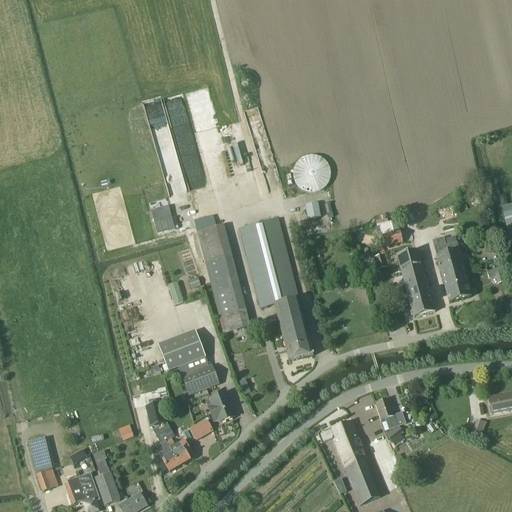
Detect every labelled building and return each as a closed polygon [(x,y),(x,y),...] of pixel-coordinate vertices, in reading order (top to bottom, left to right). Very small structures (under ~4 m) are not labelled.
[(154,142),(170,198),(188,193),(173,137),(154,142)] [(326,194),(328,159),(293,158),(292,192),(326,194)] [(209,179),(219,207),(238,200),(228,172),(209,179)] [(318,205),(305,207),(308,221),(320,219),(318,205)] [(511,213),(503,216),(509,243),(511,242),(511,213)] [(274,307),(298,301),(278,221),(239,231),(260,311),(274,307)] [(388,227),(380,229),(386,249),(398,246),(403,245),(400,233),(394,235),(392,226),(388,227)] [(197,234),(197,235),(223,336),(251,329),(224,227),(197,234)] [(432,242),(436,257),(436,258),(443,282),(453,279),(454,281),(463,279),(462,277),(465,277),(458,251),(456,244),(446,247),(444,239),(432,242)] [(397,258),(401,274),(423,268),(418,252),(397,258)] [(388,268),(384,256),(374,259),(377,271),(388,268)] [(423,268),(401,274),(411,312),(410,314),(411,316),(413,317),(413,319),(435,313),(423,268)] [(501,270),(487,274),(489,281),(496,279),(498,286),(505,284),(501,270)] [(453,279),(443,282),(449,304),(471,298),(465,277),(462,277),(463,279),(454,281),(453,279)] [(190,291),(200,287),(196,279),(186,283),(190,291)] [(177,284),(168,287),(175,306),(183,303),(177,284)] [(286,352),(310,345),(298,301),(274,307),(286,352)] [(158,347),(168,374),(205,360),(195,333),(158,347)] [(313,357),(310,345),(286,352),(289,364),(313,357)] [(189,398),(220,386),(212,367),(181,378),(189,398)] [(361,423),(377,418),(372,404),(374,403),(372,395),(354,401),(361,423)] [(511,395),(488,400),(491,415),(511,411),(511,395)] [(208,407),(214,423),(218,421),(220,424),(235,418),(231,409),(229,410),(224,396),(209,401),(211,406),(208,407)] [(389,431),(398,428),(399,428),(406,426),(402,414),(393,417),(388,401),(376,405),(381,422),(385,420),(389,431)] [(161,407),(147,411),(151,427),(165,424),(161,407)] [(426,416),(424,422),(430,425),(431,425),(431,424),(434,418),(430,416),(430,417),(426,416)] [(479,436),(483,423),(477,421),(473,435),(479,436)] [(204,423),(192,430),(197,437),(208,430),(204,423)] [(367,461),(351,423),(324,434),(322,433),(320,434),(319,436),(318,436),(322,446),(333,442),(341,462),(359,507),(379,499),(365,462),(367,461)] [(159,430),(154,433),(164,452),(164,453),(159,456),(162,462),(169,474),(180,468),(166,443),(171,440),(174,438),(167,425),(159,430)] [(134,439),(129,426),(118,430),(123,443),(134,439)] [(399,428),(398,428),(387,437),(395,449),(405,442),(401,437),(404,434),(399,428)] [(171,440),(166,443),(180,468),(191,462),(189,457),(192,456),(184,442),(175,447),(171,440)] [(83,452),(70,459),(74,466),(86,459),(87,459),(86,458),(83,452)] [(93,456),(100,479),(110,475),(105,461),(107,461),(104,452),(93,456)] [(42,493),(50,490),(44,474),(36,476),(42,493)] [(80,508),(83,507),(96,503),(100,501),(90,475),(65,484),(70,495),(69,497),(69,498),(71,498),(73,505),(78,503),(80,508)] [(110,475),(100,479),(94,481),(104,508),(120,502),(111,475),(110,475)] [(336,496),(344,494),(340,479),(332,482),(336,496)] [(120,511),(139,511),(144,510),(147,508),(140,495),(118,508),(120,511)] [(99,511),(96,503),(83,507),(85,511),(99,511)]
